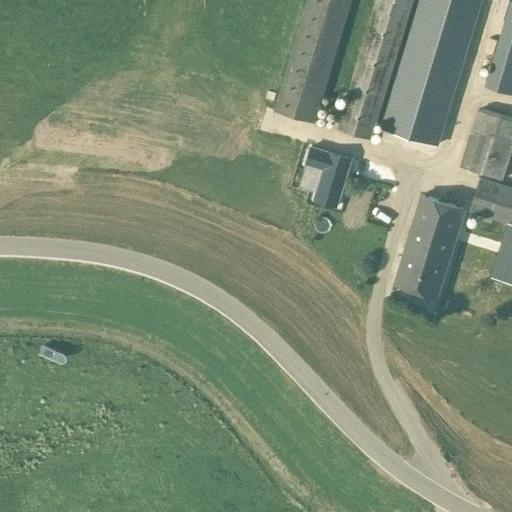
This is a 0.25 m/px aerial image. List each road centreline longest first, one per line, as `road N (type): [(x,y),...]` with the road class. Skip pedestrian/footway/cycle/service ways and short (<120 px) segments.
road 1 (unclassified): [(0,248),(107,254),(159,269),(217,300),(373,451),(463,511)]
road 2 (unknown): [(420,486),(430,449),(379,328),(372,258),(408,140)]
